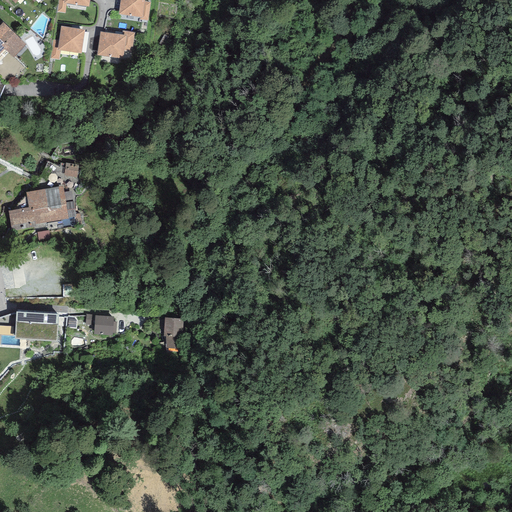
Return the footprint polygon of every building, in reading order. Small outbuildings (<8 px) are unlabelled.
[(64,3),(64,0),(58,0),(57,12),(65,13),(66,4),(64,3)] [(144,0),(120,0),(118,14),(140,17),(140,20),(147,21),(150,2),(145,1),(144,0)] [(3,22),(0,25),(0,39),(7,46),(4,48),(13,57),(26,44),(3,22)] [(85,29),(61,26),(59,40),(53,39),(50,58),(59,59),(60,50),(81,53),(85,29)] [(126,35),(100,31),(97,55),(123,58),(124,50),(132,51),(135,33),(126,31),(126,35)] [(63,186),(26,192),(28,207),(8,211),(12,229),(69,219),(63,186)] [(70,217),(77,216),(75,191),(69,192),(70,217)] [(63,313),(10,309),(8,341),(61,344),(63,313)] [(94,325),(95,315),(86,314),(85,325),(94,325)] [(114,317),(95,315),(94,325),(93,334),(112,336),(114,317)] [(183,318),(164,317),(163,336),(165,336),(164,351),(175,352),(176,337),(182,338),(183,318)]
